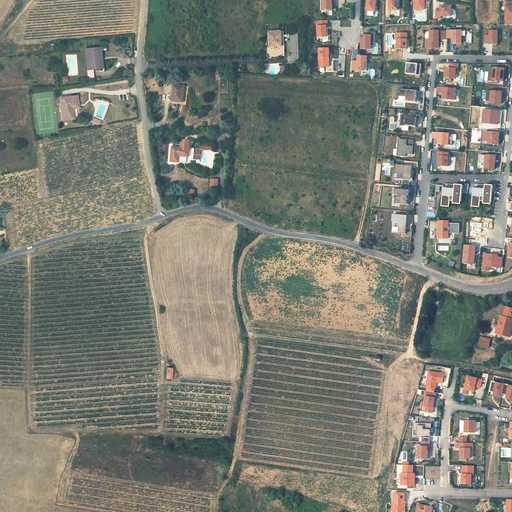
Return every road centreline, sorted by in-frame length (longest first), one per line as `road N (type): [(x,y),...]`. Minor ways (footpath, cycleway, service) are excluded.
road 1 (track): [(215,511),(247,383),(251,336),(239,267),(268,229)]
road 2 (residential): [(413,267),(202,205),(161,215)]
road 3 (residential): [(161,215),(139,78),(144,0)]
road 4 (track): [(28,389),(32,430),(73,428),(77,435),(61,501),(113,511)]
road 5 (residential): [(511,58),(435,57),(424,177)]
road 6 (track): [(0,387),(28,389),(27,248)]
road 7 (residential): [(161,215),(0,257)]
road 8 (unknown): [(140,66),(287,60)]
